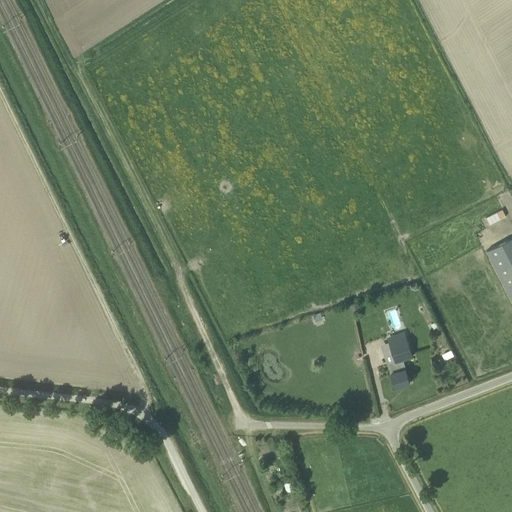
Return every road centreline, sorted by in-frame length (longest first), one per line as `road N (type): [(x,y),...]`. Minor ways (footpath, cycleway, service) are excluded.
road 1 (track): [(248,437),(166,243),(82,79),(76,40)]
road 2 (track): [(138,413),(147,393),(0,88)]
road 3 (unclassified): [(201,511),(163,432),(138,413),(0,391)]
road 4 (unclassified): [(237,427),(384,429)]
road 5 (unclassified): [(384,429),(511,380)]
